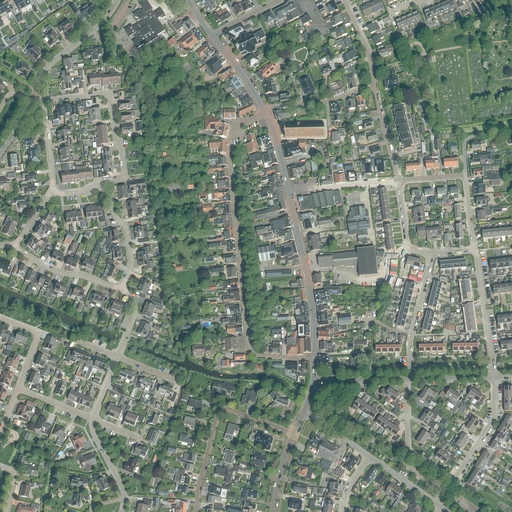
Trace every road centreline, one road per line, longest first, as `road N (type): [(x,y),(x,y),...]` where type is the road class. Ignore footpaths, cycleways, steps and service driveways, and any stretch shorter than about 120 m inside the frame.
road 1 (residential): [(314,359),(249,350),(229,145)]
road 2 (residential): [(294,433),(218,412),(196,511)]
road 3 (residential): [(99,183),(123,178),(109,92),(42,100)]
road 4 (tertiary): [(314,359),(288,192)]
road 5 (residential): [(494,377),(475,249)]
road 6 (residential): [(410,379),(409,344),(432,254)]
road 7 (residential): [(454,482),(408,449),(406,379)]
road 8 (residential): [(34,91),(49,64),(118,0)]
road 9 (residential): [(121,286),(44,267),(11,243)]
